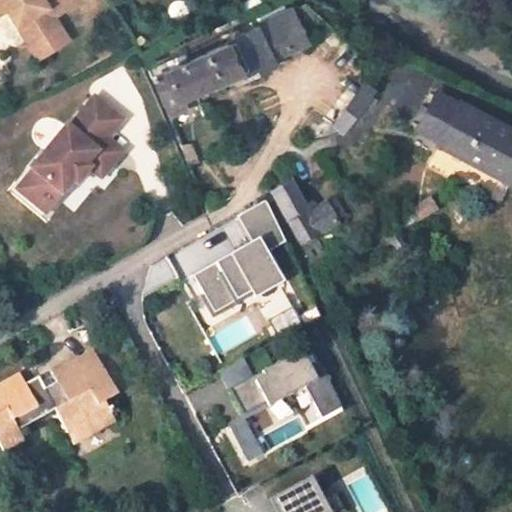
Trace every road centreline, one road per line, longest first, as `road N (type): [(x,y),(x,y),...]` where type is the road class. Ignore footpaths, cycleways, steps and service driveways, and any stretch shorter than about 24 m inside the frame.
road 1 (residential): [(202,226),(0,336)]
road 2 (residential): [(511,82),(363,8)]
